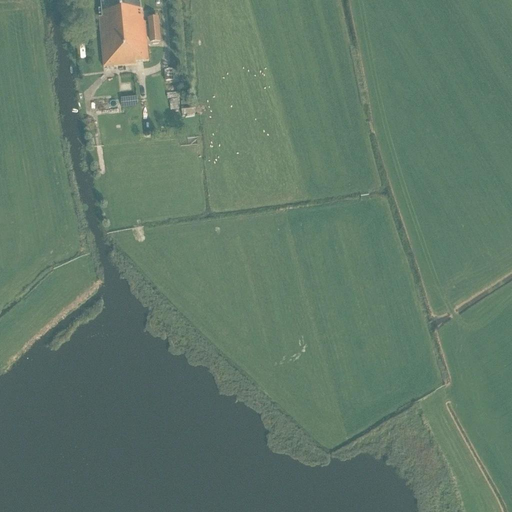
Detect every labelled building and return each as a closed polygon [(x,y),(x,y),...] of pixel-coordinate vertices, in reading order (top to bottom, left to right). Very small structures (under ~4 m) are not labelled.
[(136,62),(148,61),(145,22),(143,23),(142,10),(140,11),(139,0),(100,0),(102,17),(99,18),(103,68),(106,67),(107,70),(109,69),(109,67),(137,65),(136,62)] [(151,42),(160,42),(157,18),(148,19),(151,42)] [(85,44),(79,45),(81,60),(87,59),(85,44)] [(165,81),(179,80),(179,70),(164,71),(165,81)] [(129,84),(122,86),(124,92),(131,90),(129,84)] [(182,114),(195,113),(194,106),(181,108),(182,114)]
